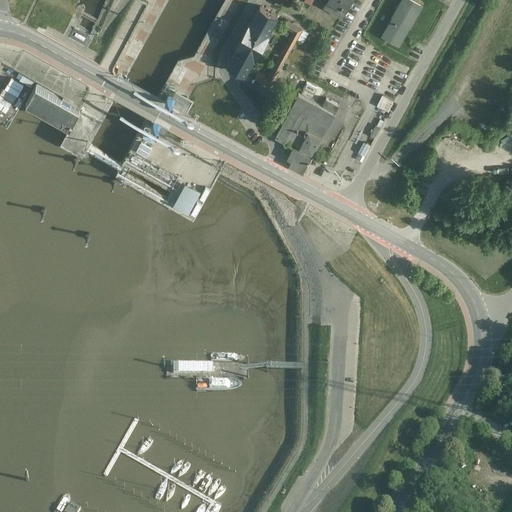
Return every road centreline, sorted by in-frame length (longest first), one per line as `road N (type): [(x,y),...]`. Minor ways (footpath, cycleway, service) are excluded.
road 1 (unclassified): [(297,505),(311,502),(422,371),(427,322),(390,251),(392,237)]
road 2 (tertiary): [(0,26),(274,173)]
road 3 (unclassified): [(344,211),(462,0)]
road 4 (track): [(264,511),(306,430),(305,292)]
road 5 (tertiary): [(481,323),(478,366),(397,511)]
road 6 (unclassified): [(254,0),(221,66),(277,152),(274,173)]
road 7 (tertiary): [(392,237),(465,284),(481,323)]
